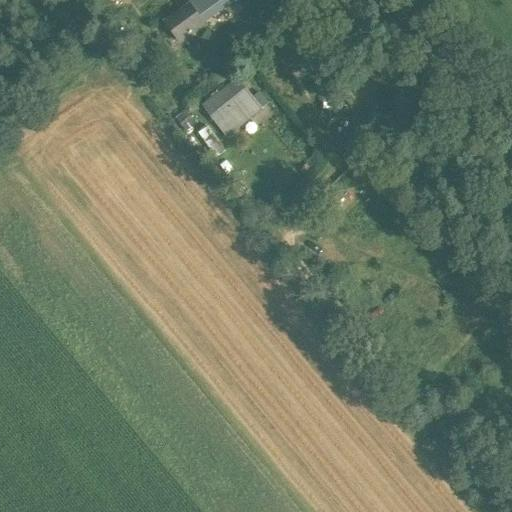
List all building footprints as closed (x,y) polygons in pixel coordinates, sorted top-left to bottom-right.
[(235,0),(196,0),(165,22),(179,42),(204,24),(203,23),(235,0)] [(205,108),(227,137),(261,111),(239,82),(227,91),(224,87),(217,92),(220,96),(205,108)] [(180,125),(186,133),(197,124),(191,116),(180,125)] [(208,127),(199,133),(217,158),(226,152),(208,127)] [(308,176),(313,171),(308,165),(302,170),(308,176)]
